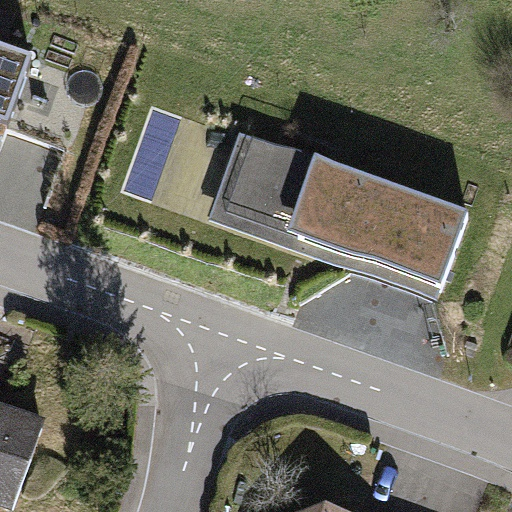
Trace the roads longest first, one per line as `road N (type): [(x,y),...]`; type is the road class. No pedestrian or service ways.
road 1 (residential): [(511,440),(454,417),(221,359)]
road 2 (residential): [(221,359),(0,270)]
road 3 (residential): [(221,359),(158,511)]
